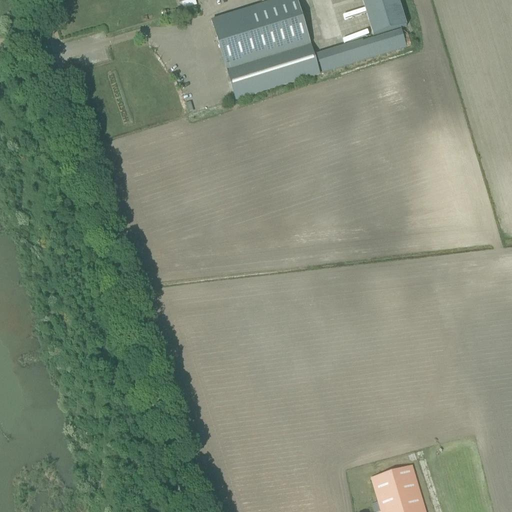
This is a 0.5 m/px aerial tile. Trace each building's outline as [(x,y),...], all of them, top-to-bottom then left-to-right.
[(296,0),(283,0),(212,22),(227,71),(310,45),(296,0)] [(406,28),(397,0),(361,0),(373,38),(406,28)] [(362,43),(316,57),(321,75),(406,48),(401,33),(375,41),(363,45),(362,43)] [(310,45),(227,71),(236,101),(319,75),(310,45)] [(424,511),(412,468),(371,480),(378,504),(371,506),(373,511),(424,511)]
